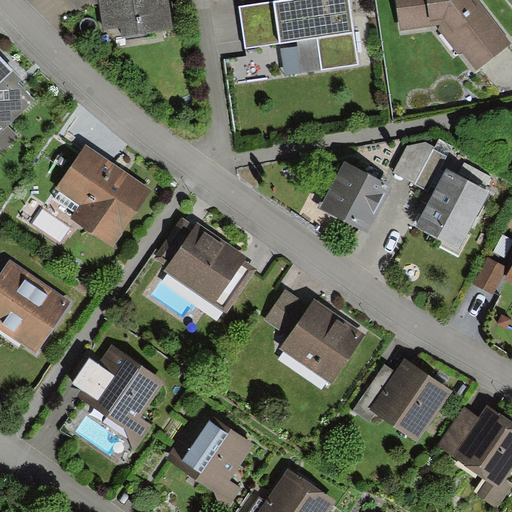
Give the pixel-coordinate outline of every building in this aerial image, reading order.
[(97,0),(68,0),(76,11),(88,1),(91,6),(98,3),(97,0)] [(97,0),(98,3),(104,38),(174,28),(169,0),(97,0)] [(281,0),(239,6),(245,49),(297,42),(302,75),(359,66),(349,0),(281,0)] [(395,0),(399,31),(440,25),(437,29),(457,55),(464,54),(476,71),(511,42),(478,0),(395,0)] [(0,154),(19,136),(10,127),(37,101),(20,83),(24,79),(0,53),(0,154)] [(429,191),(447,156),(433,149),(434,146),(426,142),(407,147),(394,172),(429,191)] [(73,219),(115,246),(152,188),(87,146),(58,190),(82,205),(73,219)] [(321,207),(369,233),(394,187),(346,161),(321,207)] [(444,242),(442,246),(460,255),(471,234),(468,233),(490,192),(447,169),(439,185),(416,228),(444,242)] [(168,266),(165,270),(227,312),(256,269),(244,261),(247,255),(199,222),(195,227),(183,219),(156,257),(168,266)] [(0,271),(0,331),(36,354),(72,298),(8,258),(0,271)] [(507,268),(487,258),(473,283),(493,294),(507,268)] [(289,336),(310,305),(286,289),(265,319),(289,336)] [(289,336),(281,347),(333,383),(365,335),(314,300),(310,305),(289,336)] [(135,450),(153,425),(143,419),(167,382),(112,346),(99,366),(91,361),(76,383),(86,390),(81,397),(124,425),(135,450)] [(395,376),(373,409),(376,412),(418,440),(452,390),(406,360),(398,373),(395,376)] [(373,409),(398,373),(385,364),(353,410),(370,421),(376,412),(373,409)] [(215,492),(212,498),(227,508),(242,487),(231,481),(256,445),(200,407),(166,458),(215,492)] [(437,445),(455,458),(481,419),(462,407),(437,445)] [(476,427),(455,458),(487,479),(477,493),(497,507),(511,485),(511,483),(506,480),(511,470),(511,423),(489,408),(481,419),(476,427)] [(328,511),(338,498),(288,465),(257,511),(328,511)]
